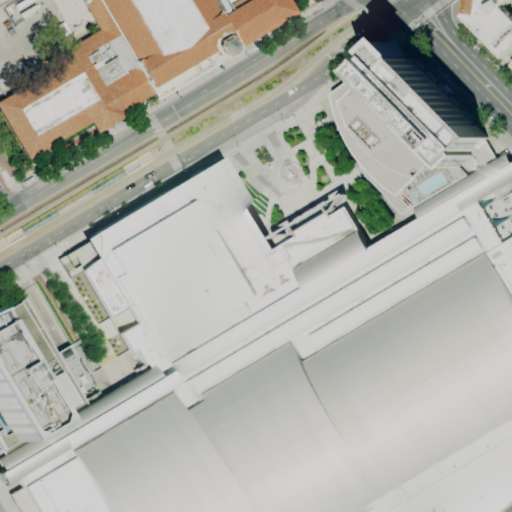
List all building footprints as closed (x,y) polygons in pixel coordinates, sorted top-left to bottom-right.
[(0,113),(0,99),(57,66),(52,58),(99,30),(81,0),(289,0),(297,13),(237,49),(237,50),(234,51),(234,53),(222,60),(155,100),(152,94),(123,111),(126,116),(97,133),(90,122),(27,160),(0,113)] [(0,0),(58,0),(72,22),(0,62),(0,0)] [(511,0),(511,54),(507,59),(465,16),(468,14),(469,11),(469,5),(469,0),(511,0)] [(331,94),(363,71),(365,73),(366,72),(366,71),(368,69),(369,70),(377,62),(376,61),(379,59),(380,61),(384,57),(382,56),(378,52),(394,37),(411,55),(409,56),(437,85),(443,91),(449,97),(488,138),(486,140),(497,159),(479,170),(468,176),(466,178),(457,183),(452,186),(414,208),(412,206),(403,215),(390,201),(391,200),(384,194),(370,180),(369,180),(364,171),(357,160),(354,155),(351,150),(348,145),(345,140),(343,134),(341,129),(339,123),(337,118),(335,112),(333,106),(332,100),(331,94)] [(0,454),(0,484),(2,487),(16,479),(20,487),(6,495),(16,511),(411,511),(415,510),(416,511),(493,511),(511,495),(511,162),(511,160),(507,153),(499,158),(497,159),(479,170),(468,176),(466,178),(457,183),(452,186),(414,208),(415,208),(418,214),(421,220),(376,247),(372,249),(358,226),(347,207),(341,197),(309,216),(269,240),(218,157),(82,239),(84,242),(68,252),(57,259),(58,261),(68,277),(77,272),(79,271),(107,319),(112,327),(127,352),(131,349),(141,366),(132,371),(134,373),(135,375),(121,383),(101,395),(94,399),(89,402),(85,405),(60,419),(48,426),(37,433),(30,438),(27,439),(25,441),(1,454),(0,454)] [(21,229),(25,235),(126,175),(122,169),(21,229)] [(23,299),(55,353),(83,400),(98,391),(99,393),(101,395),(94,399),(89,402),(85,405),(60,419),(48,426),(37,433),(30,438),(27,439),(25,441),(1,454),(0,452),(0,313),(18,302),(23,299)]
